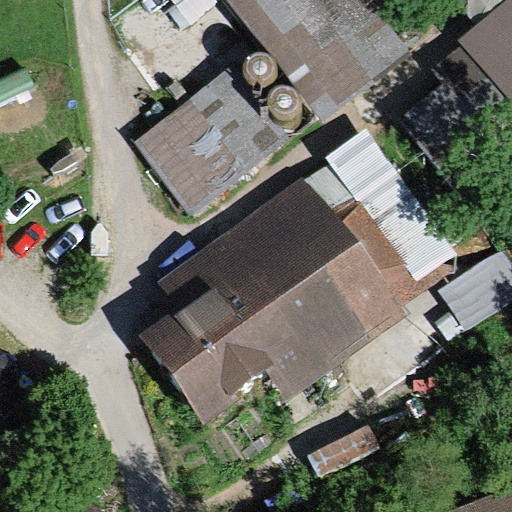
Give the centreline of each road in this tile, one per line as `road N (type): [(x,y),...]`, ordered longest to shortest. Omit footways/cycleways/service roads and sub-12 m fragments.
road 1 (track): [(109,386),(110,251),(87,0)]
road 2 (track): [(109,386),(0,297)]
road 3 (residential): [(154,511),(109,386)]
